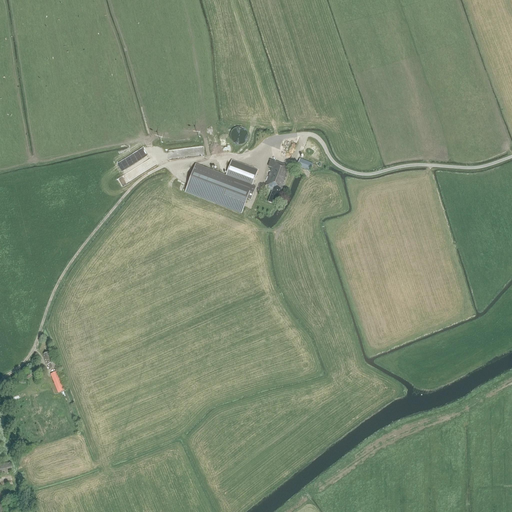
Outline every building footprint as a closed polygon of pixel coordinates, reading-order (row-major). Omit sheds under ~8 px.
[(231,140),(232,142),(235,144),(238,145),(241,145),(244,144),(246,142),(248,139),(248,136),(248,133),(246,130),(244,128),(242,127),(239,127),(236,127),(233,128),(232,130),(230,133),(230,135),(230,138),(231,140)] [(124,171),(138,164),(134,156),(120,163),(124,171)] [(297,166),(310,171),(313,164),(300,159),(297,166)] [(241,214),(247,199),(251,201),(256,187),(252,186),(258,170),(232,160),(226,176),(195,164),(185,193),(241,214)] [(288,166),(271,160),(269,166),(270,166),(269,167),(271,168),(269,176),(265,185),(266,185),(270,186),(268,189),(272,191),(268,202),(274,204),(279,190),(281,191),(290,168),(288,166)] [(55,362),(54,363),(52,358),(53,357),(52,353),(49,354),(49,353),(44,354),(44,356),(43,357),(46,365),(47,365),(49,370),(53,369),(57,368),(55,362)] [(58,393),(64,391),(57,372),(50,374),(58,393)] [(0,476),(13,473),(11,465),(0,468),(0,476)]
